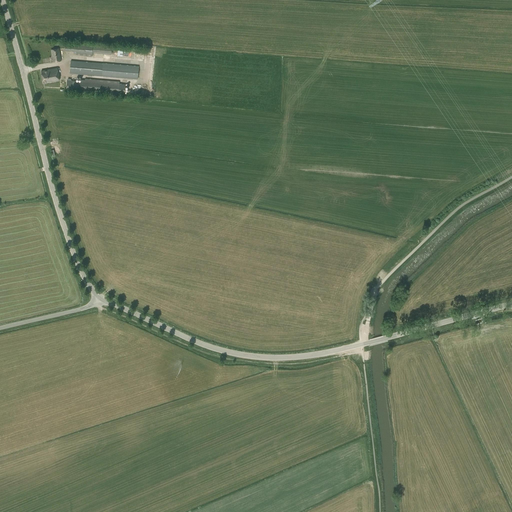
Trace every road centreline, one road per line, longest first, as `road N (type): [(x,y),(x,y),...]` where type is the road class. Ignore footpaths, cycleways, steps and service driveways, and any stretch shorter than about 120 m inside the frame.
road 1 (unclassified): [(99,297),(83,277),(58,209),(1,0)]
road 2 (unclassified): [(361,344),(298,357),(233,353),(99,297)]
road 3 (unclassified): [(361,344),(511,305)]
